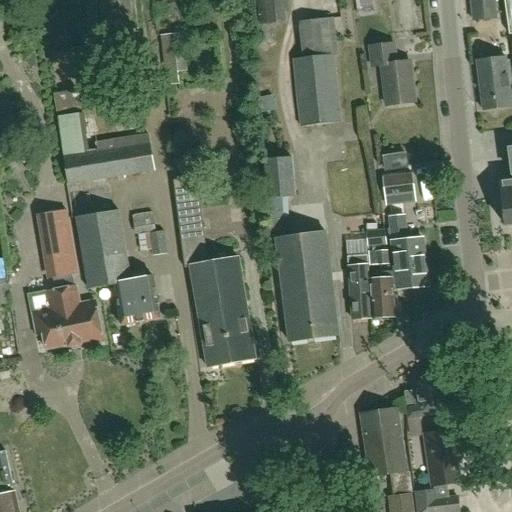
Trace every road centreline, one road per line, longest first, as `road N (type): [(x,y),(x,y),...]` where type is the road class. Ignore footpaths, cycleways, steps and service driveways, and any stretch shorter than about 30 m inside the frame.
road 1 (residential): [(453,326),(468,314),(474,290),(446,0)]
road 2 (residential): [(121,511),(268,427),(303,422)]
road 3 (residential): [(489,511),(453,326)]
road 4 (residential): [(303,422),(354,381),(453,326)]
